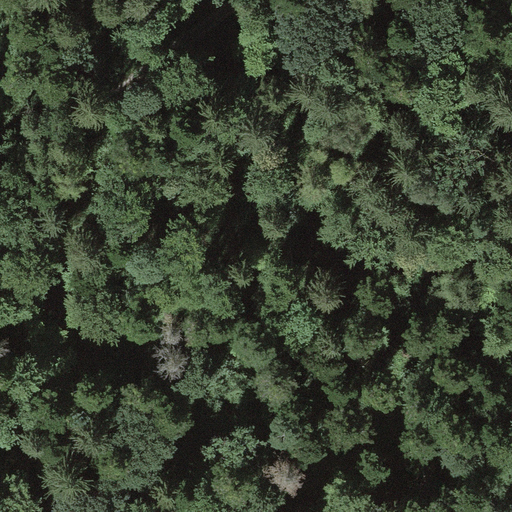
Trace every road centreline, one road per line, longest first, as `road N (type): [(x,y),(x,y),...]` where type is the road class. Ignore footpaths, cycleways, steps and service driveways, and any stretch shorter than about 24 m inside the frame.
road 1 (track): [(0,182),(147,153),(277,85),(511,36)]
road 2 (track): [(0,176),(240,0)]
